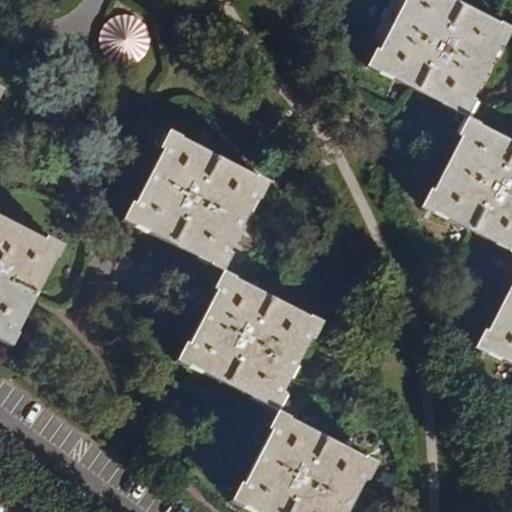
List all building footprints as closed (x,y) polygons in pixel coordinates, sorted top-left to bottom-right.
[(404,0),(380,52),(375,50),(366,69),(378,75),(380,74),(455,112),(454,115),(465,120),(476,101),(472,101),(500,46),(503,48),(511,30),(499,24),(499,26),(464,7),(448,0),(404,0)] [(478,126),(465,120),(456,137),(459,139),(432,192),(430,190),(420,209),(432,216),(434,213),(508,251),(508,254),(511,256),(511,145),(477,129),(478,126)] [(209,267),(222,273),(230,255),(227,253),(255,200),(259,202),(268,185),(255,177),(254,179),(179,141),(180,139),(167,132),(158,150),(161,152),(134,206),(131,204),(122,221),(135,229),(136,227),(176,243),(210,265),(209,267)] [(0,342),(12,348),(18,336),(15,334),(41,283),(54,260),(56,261),(63,248),(46,238),(43,241),(0,219),(0,342)] [(511,272),(510,278),(511,278),(511,280),(487,333),(483,331),(473,349),(486,355),(488,354),(511,366),(511,272)] [(235,280),(222,273),(213,291),(216,292),(188,345),(185,343),(176,362),(188,368),(190,367),(223,379),(263,404),(262,406),(275,413),(285,395),(281,394),(309,340),(313,341),(322,324),(309,317),(308,320),(234,282),(235,280)] [(289,420),(275,413),(266,430),(270,433),(243,486),(239,485),(230,503),(243,509),(244,507),(256,511),(347,511),(362,481),(366,482),(375,464),(364,457),(363,460),(288,422),(289,420)]
